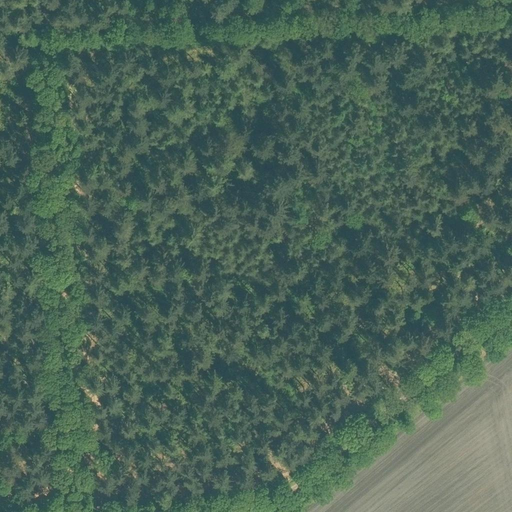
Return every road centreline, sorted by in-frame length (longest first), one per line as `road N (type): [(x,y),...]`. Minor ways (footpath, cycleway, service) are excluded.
road 1 (track): [(481,0),(0,25)]
road 2 (track): [(511,305),(307,473),(271,495),(194,511)]
